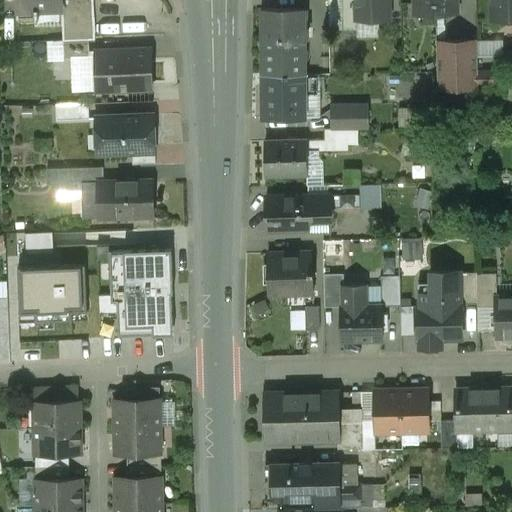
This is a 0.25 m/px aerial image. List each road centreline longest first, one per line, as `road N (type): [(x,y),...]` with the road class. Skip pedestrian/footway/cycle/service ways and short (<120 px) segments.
road 1 (tertiary): [(218,369),(208,0)]
road 2 (residential): [(218,369),(511,365)]
road 3 (residential): [(0,380),(218,369)]
road 4 (tertiary): [(221,511),(218,369)]
